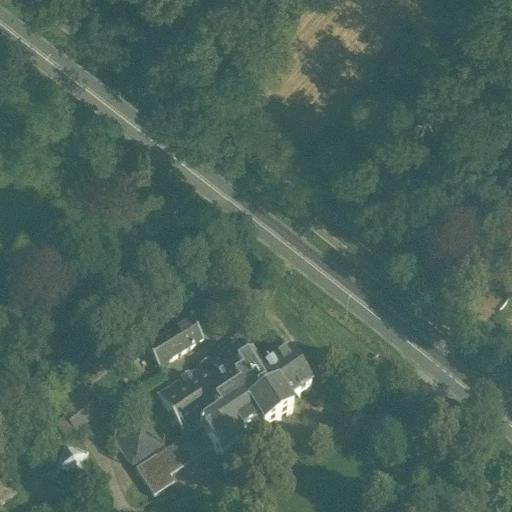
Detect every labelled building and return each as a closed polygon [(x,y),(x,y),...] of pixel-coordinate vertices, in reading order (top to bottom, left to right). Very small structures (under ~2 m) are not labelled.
[(205,22),(215,13),(204,0),(193,10),(205,22)] [(158,371),(203,344),(191,324),(146,351),(158,371)] [(261,378),(240,345),(208,366),(207,366),(207,367),(201,370),(200,371),(189,379),(188,378),(187,379),(187,380),(182,383),(181,384),(157,400),(185,442),(136,475),(153,501),(173,488),(169,481),(213,452),(225,471),(247,457),(237,442),(258,428),(261,432),(263,435),(292,416),(290,413),(287,409),(307,396),(310,394),(287,360),(285,362),(285,363),(275,370),(274,369),(273,370),(261,378)] [(76,435),(101,415),(95,407),(88,398),(82,391),(57,412),(64,420),(54,428),(63,439),(73,432),(76,435)] [(94,393),(88,398),(95,407),(101,402),(94,393)] [(52,448),(41,480),(54,484),(57,476),(78,483),(87,460),(65,453),(52,448)] [(0,511),(2,511),(0,509),(0,507),(16,496),(4,480),(0,483),(0,511)]
